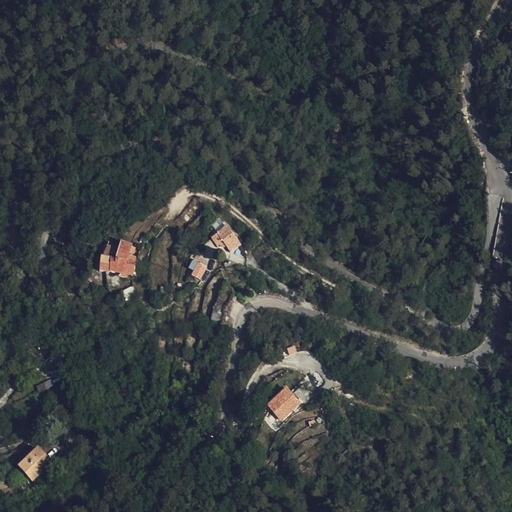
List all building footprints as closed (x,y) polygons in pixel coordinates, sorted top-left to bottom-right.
[(222,213),(214,221),(222,230),(230,222),(222,213)] [(245,238),(230,222),(222,230),(217,234),(224,241),(227,239),(230,241),(232,240),(237,245),(245,238)] [(121,236),(121,240),(119,254),(121,254),(132,256),(132,251),(134,237),(121,236)] [(121,240),(110,239),(109,240),(107,253),(119,254),(121,240)] [(119,254),(107,253),(105,266),(111,268),(119,269),(121,254),(119,254)] [(132,256),(121,254),(119,269),(131,270),(132,256)] [(187,270),(201,277),(207,266),(193,259),(187,270)] [(171,295),(178,289),(174,284),(167,291),(171,295)] [(283,412),(302,396),(297,389),(291,383),(272,398),(278,405),(283,412)] [(40,473),(59,455),(45,440),(26,459),(40,473)]
